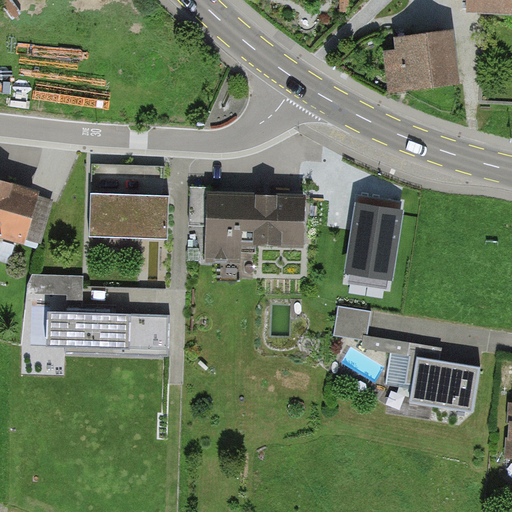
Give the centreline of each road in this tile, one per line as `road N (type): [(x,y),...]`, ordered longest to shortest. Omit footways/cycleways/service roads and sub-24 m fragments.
road 1 (unclassified): [(0,127),(185,143),(242,139),(300,83)]
road 2 (secondary): [(300,83),(407,139),(511,171)]
